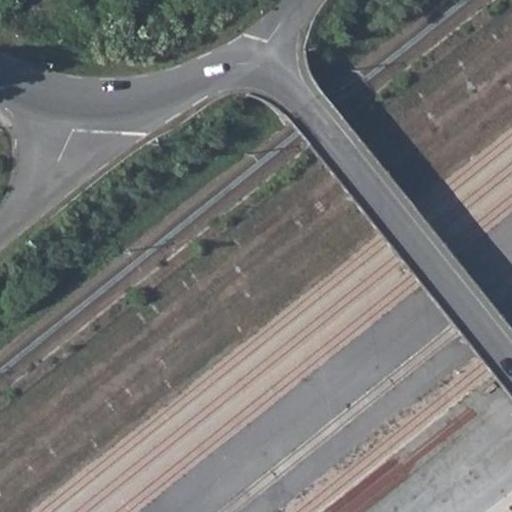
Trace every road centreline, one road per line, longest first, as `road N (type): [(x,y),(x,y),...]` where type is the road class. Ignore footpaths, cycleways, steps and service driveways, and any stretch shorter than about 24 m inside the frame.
road 1 (residential): [(251,71),(273,74),(511,372)]
road 2 (residential): [(87,99),(76,159),(0,235)]
road 3 (residential): [(251,71),(87,99)]
